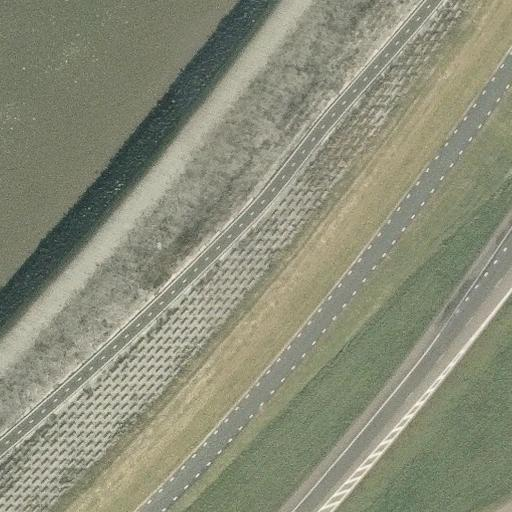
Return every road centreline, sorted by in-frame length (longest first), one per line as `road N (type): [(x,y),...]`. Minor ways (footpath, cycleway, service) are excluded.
road 1 (unclassified): [(160,511),(365,278),(511,75)]
road 2 (motorway): [(511,263),(405,400),(301,511)]
